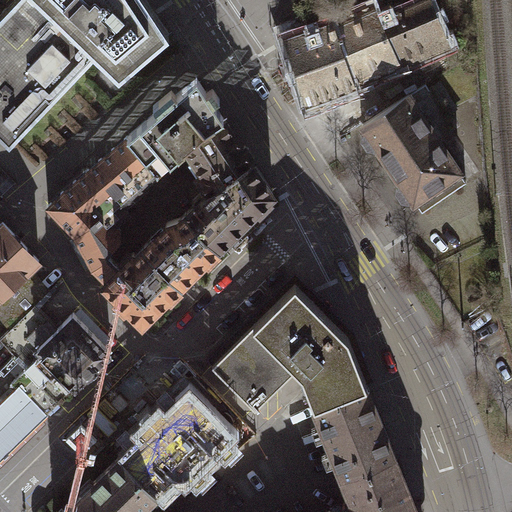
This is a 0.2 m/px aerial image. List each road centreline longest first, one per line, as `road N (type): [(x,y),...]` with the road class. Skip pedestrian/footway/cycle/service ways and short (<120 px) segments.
road 1 (residential): [(153,360),(18,203),(215,36)]
road 2 (unclassified): [(324,202),(420,351),(472,478)]
road 3 (residential): [(324,202),(153,360)]
road 4 (residential): [(153,360),(1,511)]
road 5 (unclassified): [(215,36),(324,202)]
